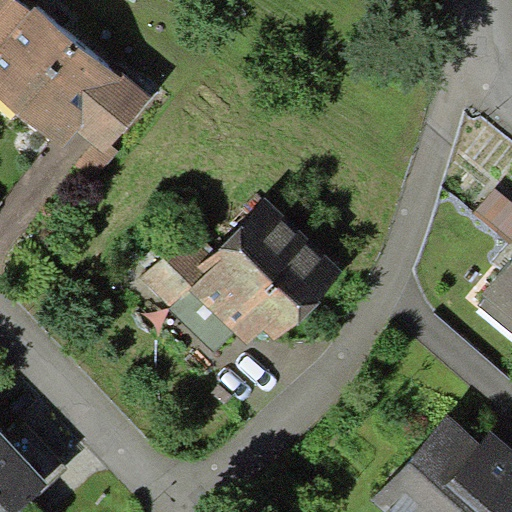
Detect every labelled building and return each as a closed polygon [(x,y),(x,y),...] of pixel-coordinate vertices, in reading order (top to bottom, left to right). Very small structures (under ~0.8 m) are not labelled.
[(18,0),(0,0),(0,98),(19,114),(96,179),(119,152),(113,147),(155,97),(124,72),(121,76),(36,5),(32,11),(18,0)] [(511,201),(496,188),(475,212),(511,243),(511,201)] [(263,329),(275,340),(343,274),(270,199),(212,255),(190,232),(142,278),(214,352),(235,332),(247,344),(263,329)] [(511,317),(511,257),(482,294),(487,297),(511,317)] [(511,332),(511,317),(487,297),(480,306),(511,332)] [(481,443),(448,414),(373,498),(388,511),(511,511),(511,447),(492,431),(481,443)] [(0,431),(0,511),(17,511),(49,484),(0,431)]
